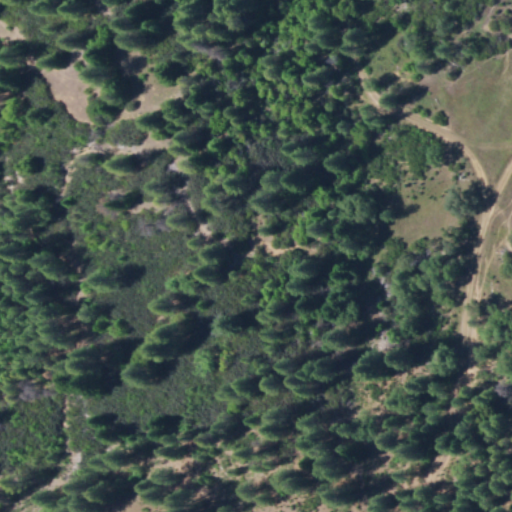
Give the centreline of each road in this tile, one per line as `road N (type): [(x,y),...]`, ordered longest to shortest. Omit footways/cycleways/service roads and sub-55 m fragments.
road 1 (residential): [(427,511),(462,380),(467,302),(511,170)]
road 2 (residential): [(494,205),(486,173),(468,148),(391,107),(367,84),(344,0)]
